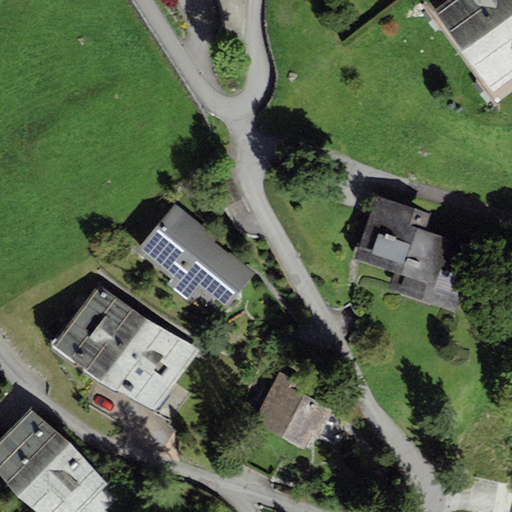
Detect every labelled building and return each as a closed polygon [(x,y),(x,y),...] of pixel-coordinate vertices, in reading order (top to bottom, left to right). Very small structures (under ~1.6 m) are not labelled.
[(511,0),(448,0),(433,12),(494,92),(511,78),(511,0)] [(223,208),(240,199),(223,168),(206,178),(223,208)] [(429,214),(376,196),(354,259),(394,273),(388,289),(456,313),(478,249),(423,230),(429,214)] [(215,237),(174,205),(137,250),(171,278),(167,284),(187,300),(199,285),(226,307),(254,273),(213,239),(215,237)] [(97,284),(51,347),(101,383),(154,412),(199,350),(147,319),(97,284)] [(278,377),(255,423),(305,447),(311,435),(319,438),(333,408),(305,395),(307,391),(278,377)] [(0,438),(0,475),(17,496),(36,511),(79,511),(107,483),(71,443),(31,409),(6,387),(0,392),(0,438)]
